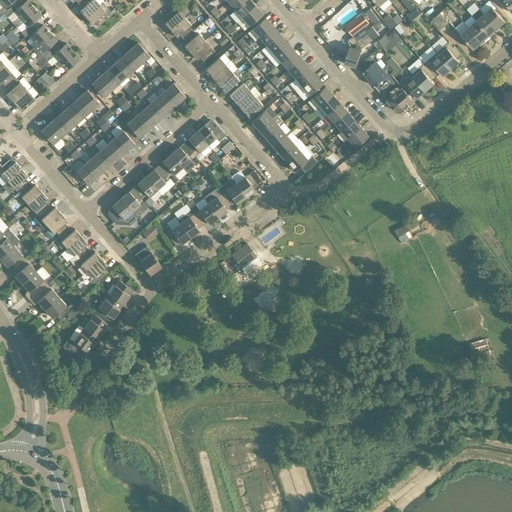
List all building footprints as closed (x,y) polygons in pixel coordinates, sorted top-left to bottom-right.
[(0,17),(4,13),(7,11),(5,9),(15,0),(0,0),(0,3),(4,8),(0,11),(0,17)] [(15,25),(34,8),(27,0),(18,8),(14,4),(7,11),(4,13),(8,18),(14,12),(19,17),(13,23),(15,25)] [(95,0),(83,0),(79,4),(82,8),(80,11),(86,18),(100,5),(95,0)] [(235,10),(246,0),(229,0),(228,2),(235,10)] [(242,18),(255,6),(249,0),(246,0),(235,10),(242,18)] [(389,0),(392,3),(396,0),(402,0),(402,1),(411,12),(418,6),(412,0),(389,0)] [(511,0),(498,0),(500,1),(501,0),(511,11),(511,0)] [(103,3),(100,5),(86,18),(92,25),(95,23),(99,27),(116,12),(114,9),(111,12),(103,3)] [(255,6),(242,18),(249,26),(263,15),(255,6)] [(492,7),(484,14),(497,29),(505,22),(492,7)] [(41,16),(34,8),(15,25),(17,28),(23,22),(28,27),(21,33),(25,38),(36,29),(32,24),(41,16)] [(171,31),(185,18),(179,11),(177,13),(173,9),(163,17),(167,21),(165,24),(171,31)] [(350,48),(345,64),(356,68),(362,49),(379,36),(372,27),(379,22),(370,10),(346,28),(353,38),(350,40),(348,47),(350,48)] [(472,17),(476,21),(489,36),(497,29),(484,14),(480,10),(472,17)] [(412,22),(417,18),(413,13),(408,17),(412,22)] [(449,23),(445,18),(441,13),(436,18),(444,27),(449,23)] [(389,14),(382,20),(391,30),(398,24),(389,14)] [(185,18),(171,31),(177,38),(180,35),(183,40),(193,31),(189,27),(191,25),(185,18)] [(252,29),(259,38),(272,26),(265,18),(252,29)] [(439,31),(444,27),(436,18),(431,22),(439,31)] [(489,36),(476,21),(469,28),(482,43),(489,36)] [(33,49),(50,33),(43,25),(30,37),(35,43),(31,46),(33,49)] [(272,26),(259,38),(266,46),(280,34),(272,26)] [(482,43),(469,28),(460,35),(474,50),(482,43)] [(389,34),(393,39),(398,34),(394,29),(389,34)] [(193,31),(183,40),(187,44),(184,46),(191,53),(205,41),(198,34),(197,35),(193,31)] [(38,62),(48,52),(47,50),(57,41),(50,33),(33,49),(31,50),(38,58),(36,60),(38,62)] [(280,34),(266,46),(274,54),(287,42),(280,34)] [(224,36),(217,41),(222,46),(228,41),(224,36)] [(205,41),(191,53),(197,60),(200,58),(203,62),(215,52),(205,41)] [(4,42),(2,44),(0,45),(0,68),(5,65),(0,59),(0,54),(9,47),(4,42)] [(287,42),(274,54),(281,62),(294,51),(287,42)] [(437,53),(451,69),(460,62),(457,59),(462,55),(454,46),(453,47),(449,42),(437,53)] [(130,50),(142,64),(150,56),(138,43),(130,50)] [(56,66),(73,51),(66,44),(53,55),(50,51),(48,52),(38,62),(37,63),(41,68),(54,57),(57,61),(54,64),(56,66)] [(142,64),(130,50),(122,57),(134,70),(142,64)] [(73,51),(56,66),(58,69),(62,66),(67,71),(80,59),(73,51)] [(294,51),(281,62),(288,71),(301,59),(294,51)] [(375,87),(391,73),(399,65),(392,57),(388,60),(390,61),(384,66),(373,53),(359,66),(364,72),(363,73),(375,87)] [(451,69),(437,53),(425,64),(436,78),(441,74),(443,77),(451,69)] [(134,70),(122,57),(115,63),(127,77),(134,70)] [(212,78),(226,66),(219,58),(205,70),(212,78)] [(301,59),(288,71),(295,79),(308,67),(301,59)] [(127,77),(115,63),(107,70),(119,84),(127,77)] [(436,78),(425,64),(412,75),(426,91),(435,84),(432,81),(436,78)] [(5,65),(0,68),(0,84),(2,82),(6,87),(16,78),(5,65)] [(391,73),(394,78),(403,70),(399,65),(391,73)] [(219,85),(233,73),(226,66),(212,78),(219,85)] [(308,67),(295,79),(290,83),(297,91),(302,87),(316,76),(308,67)] [(119,84),(107,70),(99,77),(111,90),(119,84)] [(41,76),(50,86),(55,82),(46,72),(41,76)] [(233,73),(219,85),(226,93),(239,81),(233,73)] [(394,78),(391,73),(375,87),(396,112),(402,112),(414,102),(412,99),(401,85),(394,78)] [(426,91),(412,75),(401,85),(412,99),(416,96),(418,99),(426,91)] [(50,86),(41,76),(36,81),(45,90),(50,86)] [(316,76),(302,87),(309,95),(323,84),(316,76)] [(111,90),(99,77),(91,84),(103,98),(111,90)] [(16,78),(6,87),(10,91),(7,94),(14,103),(28,91),(16,78)] [(165,90),(177,104),(186,97),(174,83),(165,90)] [(236,103),(250,91),(243,83),(229,95),(236,103)] [(312,98),(319,107),(332,95),(325,87),(312,98)] [(79,97),(91,111),(99,104),(87,90),(79,97)] [(158,97),(170,111),(177,104),(165,90),(158,97)] [(28,91),(14,103),(21,111),(35,99),(28,91)] [(250,91),(236,103),(243,111),(256,99),(250,91)] [(332,95),(319,107),(326,115),(340,103),(332,95)] [(72,104),(84,118),(91,111),(79,97),(72,104)] [(150,104),(162,117),(170,111),(158,97),(150,104)] [(256,99),(243,111),(249,119),(263,107),(256,99)] [(340,103),(326,115),(334,123),(347,112),(340,103)] [(64,111),(76,124),(84,118),(72,104),(64,111)] [(143,110),(155,124),(162,117),(150,104),(143,110)] [(135,117),(147,131),(155,124),(143,110),(135,117)] [(259,131),(272,119),(265,110),(251,122),(259,131)] [(56,117),(68,131),(76,124),(64,111),(56,117)] [(347,112),(334,123),(341,131),(354,120),(347,112)] [(114,114),(108,119),(111,123),(118,119),(114,114)] [(272,119),(259,131),(266,139),(279,127),(284,123),(277,115),(272,119)] [(49,124),(61,138),(68,131),(56,117),(49,124)] [(147,131),(135,117),(127,124),(139,138),(147,131)] [(354,120),(341,131),(348,140),(361,128),(354,120)] [(196,132),(208,145),(215,139),(218,142),(226,135),(213,121),(206,127),(204,125),(196,132)] [(61,138),(49,124),(41,131),(53,145),(61,138)] [(279,127),(266,139),(273,147),(286,135),(279,127)] [(361,128),(348,140),(344,143),(351,151),(355,148),(357,151),(366,143),(364,140),(368,136),(361,128)] [(115,138),(127,151),(135,144),(123,130),(115,138)] [(208,145),(196,132),(188,139),(196,149),(192,153),(195,156),(208,145)] [(286,135),(273,147),(280,155),(293,143),(286,135)] [(107,144),(119,158),(127,151),(115,138),(107,144)] [(332,142),(327,146),(333,153),(337,148),(332,142)] [(293,143),(280,155),(284,159),(282,162),(285,165),(300,152),(293,143)] [(100,151),(112,165),(119,158),(107,144),(100,151)] [(87,152),(92,158),(104,171),(112,165),(100,151),(95,146),(87,152)] [(200,162),(195,156),(192,153),(188,157),(179,147),(171,154),(183,168),(187,172),(195,165),(196,166),(200,162)] [(300,152),(285,165),(288,169),(290,167),(294,172),(299,167),(305,173),(318,162),(312,156),(305,147),(300,152)] [(215,163),(219,160),(214,153),(210,157),(215,163)] [(183,168),(171,154),(163,162),(171,171),(167,175),(170,179),(174,183),(187,172),(183,168)] [(84,164),(96,178),(104,171),(92,158),(84,164)] [(0,168),(0,176),(2,175),(8,182),(22,169),(15,162),(5,171),(2,167),(0,168)] [(96,178),(84,164),(76,172),(88,185),(96,178)] [(22,169),(8,182),(18,193),(19,191),(29,183),(25,179),(28,176),(22,169)] [(170,179),(167,175),(162,179),(154,169),(146,177),(157,190),(170,179)] [(235,184),(246,198),(255,191),(253,189),(263,182),(254,170),(245,177),(244,177),(235,184)] [(157,190),(146,177),(137,184),(146,194),(142,197),(145,201),(149,206),(162,195),(157,190)] [(19,191),(23,195),(21,197),(27,204),(41,192),(35,185),(33,187),(29,183),(19,191)] [(182,192),(189,189),(187,184),(180,187),(182,192)] [(222,194),(230,206),(235,202),(237,204),(246,198),(235,184),(226,190),(222,194)] [(203,197),(208,204),(218,218),(227,211),(226,209),(230,206),(222,194),(217,187),(203,197)] [(41,192),(27,204),(37,215),(49,205),(45,201),(48,199),(41,192)] [(120,199),(132,212),(145,201),(142,197),(137,201),(129,192),(120,199)] [(116,220),(119,223),(122,224),(125,221),(132,222),(137,218),(132,212),(120,199),(112,206),(120,216),(116,220)] [(192,210),(203,225),(207,222),(209,224),(218,218),(208,204),(199,210),(194,204),(190,208),(192,210)] [(49,205),(37,215),(33,219),(43,230),(47,226),(61,214),(55,207),(52,209),(49,205)] [(180,223),(191,238),(200,231),(198,229),(203,225),(192,210),(178,220),(180,223)] [(14,214),(9,218),(13,224),(18,220),(14,214)] [(61,214),(47,226),(53,233),(55,232),(59,236),(69,228),(65,223),(68,221),(61,214)] [(191,238),(180,223),(171,230),(168,225),(163,229),(175,245),(180,242),(181,244),(191,238)] [(150,241),(159,231),(152,224),(143,233),(150,241)] [(402,243),(413,237),(406,225),(395,231),(402,243)] [(0,258),(14,246),(20,241),(8,228),(2,233),(0,235),(0,258)] [(69,228),(59,236),(63,240),(61,242),(67,249),(81,236),(75,229),(72,232),(69,228)] [(81,236),(67,249),(73,256),(75,254),(79,258),(88,250),(85,246),(87,243),(81,236)] [(241,269),(262,253),(252,240),(231,255),(241,269)] [(15,268),(25,259),(14,246),(0,258),(7,267),(11,263),(15,268)] [(146,247),(135,255),(150,275),(161,267),(146,247)] [(79,258),(77,260),(87,271),(101,259),(95,252),(92,254),(88,250),(79,258)] [(22,284),(36,272),(25,259),(15,268),(19,273),(15,276),(22,284)] [(101,259),(87,271),(81,277),(84,280),(86,279),(89,282),(95,276),(99,281),(108,272),(105,268),(107,266),(101,259)] [(37,294),(47,284),(36,272),(22,284),(29,292),(33,289),(37,294)] [(372,288),(374,280),(366,278),(364,286),(372,288)] [(108,295),(123,305),(127,308),(129,305),(125,302),(133,291),(119,280),(108,295)] [(45,309),(59,297),(50,288),(47,284),(37,294),(41,298),(38,301),(45,309)] [(123,305),(108,295),(98,308),(113,319),(123,305)] [(59,297),(45,309),(52,318),(55,314),(60,319),(70,310),(59,297)] [(71,319),(75,313),(71,310),(67,315),(71,319)] [(84,329),(98,339),(109,325),(94,314),(84,329)] [(98,339),(84,329),(74,342),(69,338),(63,346),(79,358),(85,350),(88,353),(98,339)] [(489,350),(485,339),(470,344),(473,355),(476,365),(494,363),(494,350),(489,350)]
